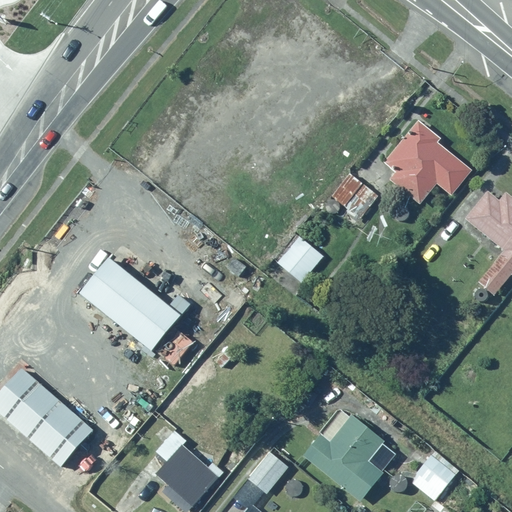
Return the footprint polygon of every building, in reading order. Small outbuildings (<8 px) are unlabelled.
[(214,82),(230,65),(211,48),(196,65),(214,82)] [(304,213),(360,143),(326,113),(288,161),(280,154),(249,192),(253,196),(224,231),(262,261),(291,226),(276,215),(288,200),(304,213)] [(448,196),(467,170),(433,144),(437,138),(412,119),(381,160),(396,171),(388,181),(418,203),(432,184),(448,196)] [(327,195),(342,208),(355,219),(376,195),(347,171),(327,195)] [(477,290),(494,303),(511,280),(511,202),(506,198),(499,206),(487,197),(464,225),(503,256),(477,290)] [(298,286),(323,256),(297,234),(271,264),(298,286)] [(166,294),(92,235),(66,268),(139,327),(166,294)] [(78,407),(7,342),(0,350),(0,405),(43,445),(78,407)] [(359,502),(379,472),(365,463),(381,439),(336,409),(318,434),(304,424),(285,452),(359,502)] [(189,508),(221,473),(208,461),(202,467),(179,445),(172,452),(163,443),(138,470),(146,478),(152,472),(189,508)] [(265,497),(287,468),(265,451),(242,480),(265,497)] [(432,504),(453,474),(428,457),(407,487),(432,504)]
